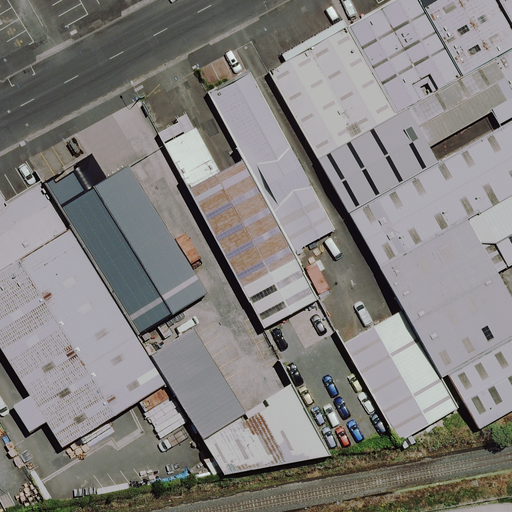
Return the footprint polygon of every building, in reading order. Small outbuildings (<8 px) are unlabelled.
[(397,0),(338,31),(384,121),(450,86),(405,0),(397,0)] [(405,0),(450,86),(489,66),(509,56),(504,47),(479,0),(405,0)] [(511,0),(479,0),(504,47),(511,43),(511,0)] [(267,68),(313,157),(384,121),(338,31),(267,68)] [(504,96),(489,66),(450,86),(384,121),(313,157),(339,209),(416,171),(403,147),(478,110),(499,99),(504,96)] [(244,73),(199,95),(234,163),(280,254),(325,232),(244,73)] [(499,99),(478,110),(490,133),(511,123),(499,99)] [(511,340),(511,337),(478,270),(511,253),(511,122),(511,123),(490,133),(416,171),(339,209),(392,313),(428,383),(511,340)] [(187,127),(151,145),(227,295),(248,284),(286,265),(280,254),(234,163),(211,174),(187,127)] [(48,183),(139,334),(209,292),(132,165),(96,186),(82,163),(48,183)] [(30,431),(48,421),(64,448),(89,433),(89,434),(169,384),(136,331),(40,181),(0,204),(0,341),(32,395),(14,405),(30,431)] [(392,313),(330,345),(381,446),(443,415),(428,383),(392,313)] [(196,325),(155,353),(205,437),(247,409),(196,325)] [(511,340),(428,383),(443,415),(451,429),(511,398),(511,340)] [(294,384),(205,437),(226,472),(332,449),(294,384)]
